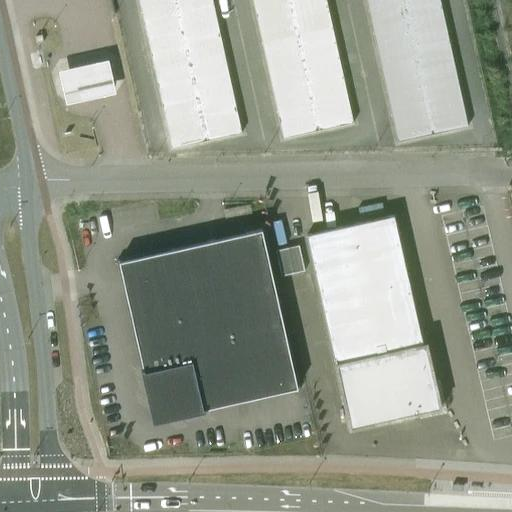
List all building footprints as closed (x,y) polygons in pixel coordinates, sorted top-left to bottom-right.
[(175,0),(139,0),(142,13),(177,5),(175,0)] [(200,0),(195,1),(177,5),(180,19),(215,11),(212,0),(200,0)] [(289,0),(265,0),(253,3),(256,16),(291,9),(289,0)] [(326,0),(289,0),(291,9),(327,1),(326,0)] [(406,11),(403,0),(391,0),(368,5),(371,19),(406,11)] [(441,3),(440,0),(403,0),(406,11),(441,3)] [(327,1),(291,9),(294,22),(330,14),(327,1)] [(406,11),(409,25),(444,17),(441,3),(406,11)] [(177,5),(142,13),(145,27),(180,19),(177,5)] [(291,9),(256,16),(259,30),(294,22),(291,9)] [(215,11),(180,19),(183,32),(218,25),(215,11)] [(406,11),(371,19),(374,33),(409,25),(406,11)] [(330,14),(294,22),(297,36),(333,28),(330,14)] [(409,25),(412,39),(447,31),(444,17),(409,25)] [(180,19),(145,27),(148,40),(183,32),(180,19)] [(294,22),(259,30),(262,43),(297,36),(294,22)] [(218,25),(183,32),(186,46),(221,38),(218,25)] [(409,25),(374,33),(377,46),(412,39),(409,25)] [(333,28),(297,36),(300,49),(336,42),(333,28)] [(450,44),(447,31),(412,39),(415,52),(450,44)] [(183,32),(148,40),(151,54),(186,46),(183,32)] [(297,36),(262,43),(265,57),(300,49),(297,36)] [(221,38),(186,46),(189,60),(224,52),(221,38)] [(380,60),(415,52),(412,39),(377,46),(380,60)] [(336,42),(300,49),(303,63),(338,55),(336,42)] [(418,66),(453,58),(450,44),(415,52),(418,66)] [(186,46),(151,54),(154,67),(189,60),(186,46)] [(300,49),(265,57),(268,71),(303,63),(300,49)] [(224,52),(189,60),(192,73),(227,65),(224,52)] [(415,52),(380,60),(383,74),(418,66),(415,52)] [(338,55),(303,63),(306,76),(341,69),(338,55)] [(114,92),(107,57),(58,68),(66,103),(114,92)] [(421,80),(456,72),(453,58),(418,66),(421,80)] [(189,60),(154,67),(157,81),(192,73),(189,60)] [(303,63),(268,71),(271,84),(306,76),(303,63)] [(227,65),(192,73),(195,87),(230,79),(227,65)] [(421,80),(418,66),(383,74),(386,87),(421,80)] [(341,69),(306,76),(309,90),(344,82),(341,69)] [(424,93),(459,86),(456,72),(421,80),(424,93)] [(192,73),(157,81),(160,94),(195,87),(192,73)] [(306,76),(271,84),(274,98),(309,90),(306,76)] [(230,79),(195,87),(198,100),(233,92),(230,79)] [(421,80),(386,87),(389,101),(424,93),(421,80)] [(344,82),(309,90),(312,104),(347,96),(344,82)] [(427,107),(462,99),(459,86),(424,93),(427,107)] [(195,87),(160,94),(163,108),(198,100),(195,87)] [(309,90),(274,98),(277,111),(312,104),(309,90)] [(233,92),(198,100),(201,114),(236,106),(233,92)] [(389,101),(392,115),(427,107),(424,93),(389,101)] [(347,96),(312,104),(315,117),(350,109),(347,96)] [(430,121),(465,113),(462,99),(427,107),(430,121)] [(198,100),(163,108),(166,122),(201,114),(198,100)] [(312,104),(277,111),(280,125),(315,117),(312,104)] [(236,106),(201,114),(204,127),(239,120),(236,106)] [(430,121),(427,107),(392,115),(395,128),(430,121)] [(350,109),(315,117),(318,131),(353,123),(350,109)] [(468,127),(465,113),(430,121),(433,134),(468,127)] [(201,114),(166,122),(169,135),(204,127),(201,114)] [(315,117),(280,125),(283,138),(318,131),(315,117)] [(239,120),(204,127),(207,141),(242,133),(239,120)] [(430,121),(395,128),(398,142),(433,134),(430,121)] [(204,127),(169,135),(172,149),(207,141),(204,127)] [(350,429),(441,408),(431,364),(426,343),(423,344),(394,215),(307,235),(350,429)] [(262,229),(170,250),(168,250),(189,343),(283,322),(262,229)] [(299,245),(275,251),(281,276),(305,271),(299,245)] [(287,337),(283,322),(189,343),(168,250),(170,250),(170,248),(120,260),(156,419),(299,386),(288,336),(287,337)]
